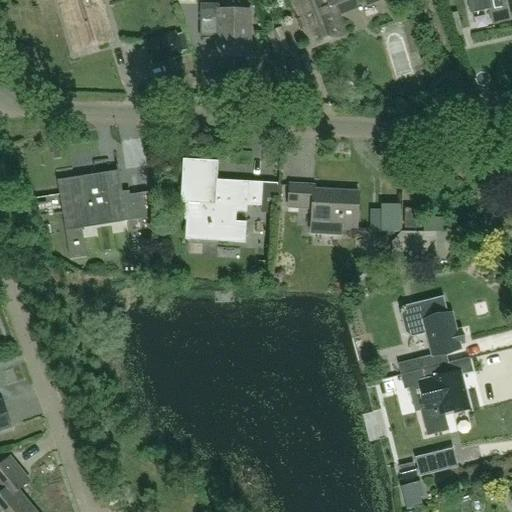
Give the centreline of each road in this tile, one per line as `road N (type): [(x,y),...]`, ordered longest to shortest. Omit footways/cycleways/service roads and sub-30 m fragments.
road 1 (residential): [(0,95),(30,109),(511,139)]
road 2 (residential): [(78,511),(0,268)]
